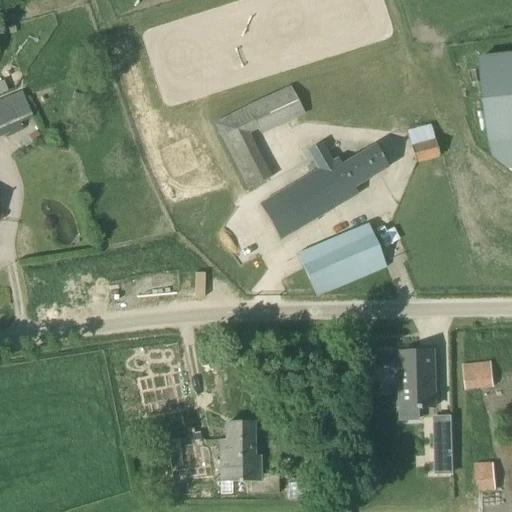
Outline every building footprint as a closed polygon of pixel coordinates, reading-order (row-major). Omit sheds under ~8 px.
[(487,143),(509,140),(511,162),(511,54),(478,58),(487,143)] [(288,84),(214,122),(248,188),(270,177),(248,134),(257,129),(261,136),(303,114),(288,84)] [(30,119),(19,92),(0,100),(0,136),(21,128),(19,124),(30,119)] [(406,131),(415,163),(438,156),(430,124),(406,131)] [(353,188),(386,168),(374,146),(340,165),(336,158),(330,162),(319,143),(306,150),(317,170),(258,205),(278,240),(357,195),(353,188)] [(296,254),(316,297),(386,268),(367,224),(296,254)] [(423,410),(423,408),(434,407),(433,352),(401,353),(402,408),(418,408),(418,410),(423,410)] [(493,386),(492,383),(490,363),(462,366),(464,389),(493,386)] [(451,449),(450,418),(434,418),(435,450),(451,449)] [(225,440),(219,440),(220,483),(250,482),(250,494),(278,494),(277,474),(259,475),(259,456),(253,456),(253,424),(225,424),(225,440)] [(495,489),(493,463),(474,464),(476,491),(495,489)]
